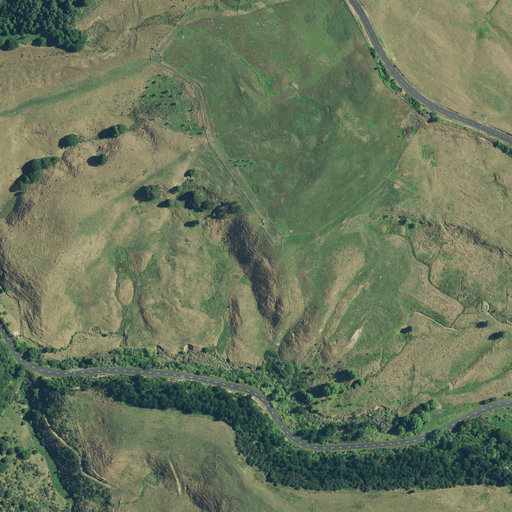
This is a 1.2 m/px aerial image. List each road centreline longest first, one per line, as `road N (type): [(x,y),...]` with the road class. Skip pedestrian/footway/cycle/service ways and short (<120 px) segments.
road 1 (unclassified): [(0,326),(16,354),(46,371),(171,374),(261,395),(305,445),(413,440),(511,403)]
road 2 (tertiary): [(511,140),(408,87),(353,0)]
